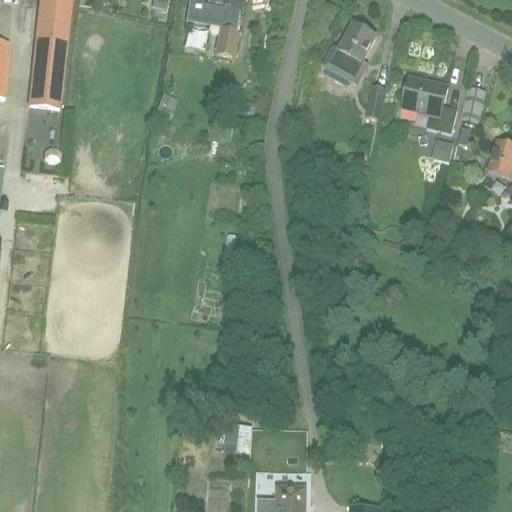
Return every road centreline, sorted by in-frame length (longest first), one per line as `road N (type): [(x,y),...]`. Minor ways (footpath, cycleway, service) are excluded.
road 1 (residential): [(315,437),(272,154),(304,0)]
road 2 (track): [(16,511),(34,222)]
